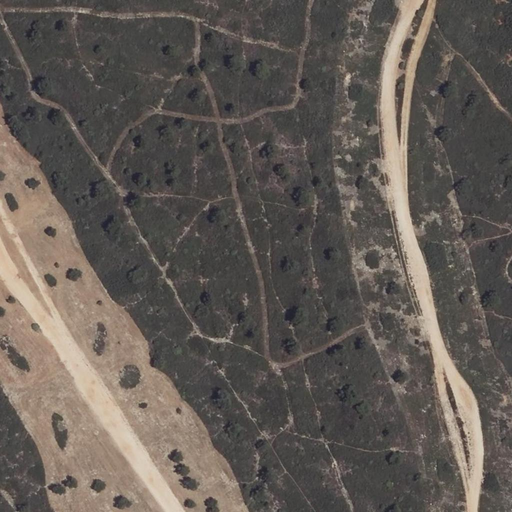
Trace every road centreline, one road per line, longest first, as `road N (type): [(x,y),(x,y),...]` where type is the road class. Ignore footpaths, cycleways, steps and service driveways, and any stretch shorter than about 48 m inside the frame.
road 1 (track): [(470,511),(475,434),(423,310),(395,200),(386,78),(416,0)]
road 2 (track): [(0,255),(171,511)]
